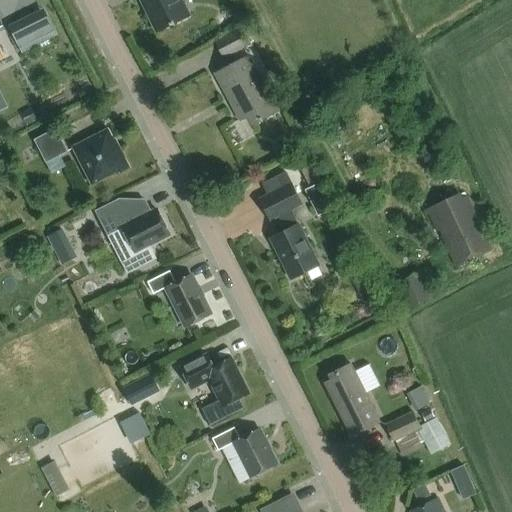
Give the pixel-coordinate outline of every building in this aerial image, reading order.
[(189,17),(181,0),(141,0),(157,33),(189,17)] [(26,17),(12,25),(22,45),(37,38),(26,17)] [(241,29),(215,43),(223,60),(250,46),(241,29)] [(253,125),(278,112),(250,57),(216,75),(240,121),(248,117),(253,125)] [(31,110),(21,115),(27,126),(38,121),(31,110)] [(121,155),(108,129),(72,147),(92,185),(119,171),(119,173),(130,167),(123,154),(121,155)] [(67,153),(55,131),(34,142),(45,164),(67,153)] [(304,191),(317,216),(332,209),(319,183),(322,182),(313,165),(301,171),(310,188),(304,191)] [(278,217),(285,231),(269,239),(290,280),(318,266),(291,211),(303,205),(286,172),(262,184),(268,196),(260,200),(270,221),(278,217)] [(456,264),(490,248),(466,197),(458,201),(456,197),(427,210),(437,231),(440,230),(456,264)] [(118,201),(96,212),(108,235),(122,228),(134,251),(148,245),(149,244),(169,234),(157,210),(151,213),(130,224),(118,201)] [(122,228),(108,235),(128,274),(155,260),(157,260),(149,244),(148,245),(134,251),(122,228)] [(185,326),(186,327),(210,315),(190,275),(175,283),(169,271),(147,282),(153,294),(166,288),(186,326),(185,326)] [(419,276),(418,273),(394,284),(407,309),(430,298),(424,287),(431,284),(425,273),(419,276)] [(86,301),(104,293),(97,278),(79,286),(86,301)] [(370,287),(359,293),(364,303),(375,297),(370,287)] [(239,399),(250,393),(231,358),(213,367),(207,355),(181,368),(191,389),(209,380),(220,402),(222,407),(239,399)] [(351,435),(380,421),(351,364),(329,375),(331,380),(325,383),(351,435)] [(150,375),(140,380),(148,394),(157,389),(150,375)] [(148,394),(140,380),(128,386),(136,401),(148,394)] [(427,383),(412,389),(419,408),(434,402),(427,383)] [(220,402),(202,411),(212,430),(245,413),(239,399),(222,407),(220,402)] [(430,410),(421,415),(425,423),(434,418),(430,410)] [(412,412),(385,425),(394,442),(395,441),(400,453),(419,444),(414,432),(420,429),(412,412)] [(234,428),(212,439),(218,451),(234,443),(251,478),(277,464),(259,429),(240,439),(234,428)] [(56,493),(69,487),(55,459),(42,466),(56,493)] [(469,482),(462,469),(449,475),(456,488),(469,482)] [(425,484),(413,490),(418,502),(431,496),(425,484)] [(201,491),(184,500),(190,511),(209,511),(206,506),(208,505),(201,491)] [(300,511),(292,495),(262,510),(263,511),(300,511)] [(443,511),(437,498),(411,511),(443,511)]
